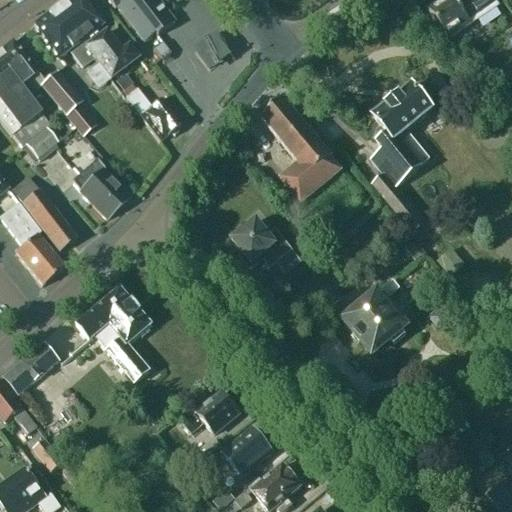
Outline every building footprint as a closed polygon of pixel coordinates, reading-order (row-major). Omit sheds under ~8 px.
[(68,0),(54,11),(93,62),(109,82),(137,61),(127,48),(120,54),(104,34),(99,38),(95,33),(102,27),(80,0),(68,0)] [(154,38),(173,24),(154,0),(105,0),(112,9),(114,7),(141,43),(152,36),(154,38)] [(447,41),(497,8),(492,0),(453,0),(452,0),(445,0),(428,12),(447,41)] [(93,62),(54,11),(32,27),(58,61),(68,53),(81,71),(93,62)] [(192,52),(208,72),(230,55),(214,35),(192,52)] [(24,147),(45,131),(48,128),(39,116),(24,95),(28,92),(31,96),(39,89),(40,88),(39,87),(42,85),(11,44),(0,52),(0,125),(10,138),(11,138),(21,151),(24,148),(24,147)] [(161,44),(153,50),(160,60),(169,54),(161,44)] [(43,85),(42,85),(39,87),(40,88),(39,89),(80,137),(92,127),(76,109),(80,106),(55,75),(43,85)] [(123,76),(114,83),(122,92),(131,85),(123,76)] [(375,168),(383,177),(371,187),(413,237),(425,227),(394,190),(420,170),(419,169),(427,162),(405,134),(431,113),(411,88),(372,119),(380,129),(379,130),(377,131),(377,132),(376,134),(375,135),(375,136),(375,138),(375,139),(375,141),(375,142),(376,143),(376,144),(377,145),(376,146),(387,159),(375,168)] [(125,100),(131,108),(139,119),(159,145),(166,139),(166,140),(169,137),(173,138),(177,135),(177,131),(181,129),(160,103),(151,110),(136,91),(125,100)] [(300,207),(340,174),(330,161),(331,160),(283,102),(260,121),(297,166),(279,181),(300,207)] [(24,147),(24,148),(38,164),(54,151),(53,149),(57,145),(45,131),(24,147)] [(103,172),(96,163),(71,185),(79,194),(78,195),(105,223),(129,200),(102,173),(103,172)] [(75,243),(27,180),(10,193),(42,234),(14,256),(41,289),(63,271),(44,248),(48,244),(58,256),(75,243)] [(427,197),(417,204),(431,222),(440,215),(427,197)] [(17,206),(0,218),(0,222),(20,249),(39,235),(17,206)] [(256,223),(231,243),(250,267),(260,260),(269,272),(276,266),(284,277),(300,264),(292,254),(274,231),(267,237),(256,223)] [(437,263),(449,279),(473,259),(461,244),(437,263)] [(391,274),(410,258),(402,248),(383,264),(391,274)] [(392,348),(405,338),(401,333),(404,330),(383,305),(399,292),(392,284),(377,297),(376,297),(344,323),(354,337),(352,338),(358,346),(361,344),(371,357),(389,343),(392,348)] [(118,292),(75,328),(88,344),(95,339),(134,386),(148,374),(126,348),(149,329),(151,328),(150,326),(149,326),(139,314),(140,314),(132,304),(131,304),(121,292),(119,290),(118,292)] [(440,312),(429,321),(437,331),(449,323),(440,312)] [(58,364),(44,347),(3,381),(18,398),(58,364)] [(0,383),(0,420),(4,426),(13,419),(27,438),(33,434),(37,431),(21,410),(0,383)] [(213,438),(238,416),(236,413),(238,412),(231,403),(229,405),(221,396),(204,410),(203,408),(194,415),(195,416),(192,419),(189,415),(179,423),(191,437),(203,427),(213,438)] [(269,454),(271,452),(263,441),(260,444),(251,432),(222,456),(241,480),(270,456),(269,454)] [(63,467),(45,442),(32,452),(50,477),(63,467)] [(197,463),(189,453),(178,462),(186,473),(197,463)] [(206,476),(219,466),(212,457),(199,467),(206,476)] [(504,483),(488,497),(500,511),(511,511),(511,471),(507,465),(497,474),(504,483)] [(286,502),(300,490),(297,487),(298,484),(294,479),(290,478),(282,468),(261,485),(259,482),(248,491),(234,503),(241,511),(251,503),(247,498),(251,495),(265,511),(273,511),(274,511),(275,511),(286,511),(291,508),(286,502)] [(24,472),(0,489),(0,505),(4,511),(29,511),(35,508),(38,511),(55,511),(57,511),(49,498),(45,501),(24,472)]
